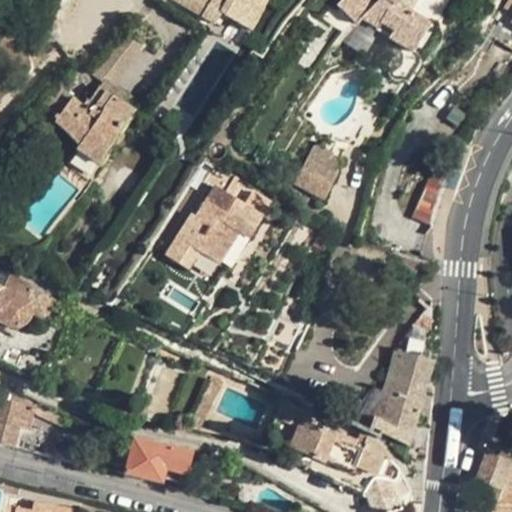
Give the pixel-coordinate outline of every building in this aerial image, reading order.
[(268,0),(165,0),(216,24),(223,16),(253,31),(268,0)] [(378,29),(415,52),(432,25),(409,12),(416,0),(380,0),(374,6),(368,0),(341,0),(338,4),(359,24),(368,15),(381,24),(378,29)] [(145,45),(123,28),(88,71),(104,83),(107,79),(114,85),(145,45)] [(124,104),(130,96),(114,85),(107,79),(104,83),(100,88),(124,104)] [(124,104),(100,88),(85,109),(74,98),(52,80),(33,102),(55,121),(68,132),(64,136),(78,149),(66,162),(89,180),(100,165),(136,112),(124,104)] [(0,143),(0,174),(8,182),(55,121),(33,102),(15,122),(0,143)] [(337,138),(350,143),(372,107),(362,102),(359,113),(355,119),(348,127),(337,138)] [(294,185),(324,199),(343,158),(313,144),(294,185)] [(236,177),(226,194),(234,199),(245,183),(236,177)] [(226,194),(215,187),(196,217),(192,215),(167,255),(189,268),(200,250),(220,263),(240,231),(250,238),(263,217),(261,216),(270,202),(253,192),(244,205),(234,199),(226,194)] [(250,238),(240,231),(220,263),(230,269),(250,238)] [(0,321),(9,326),(15,328),(19,327),(23,327),(27,324),(30,321),(32,317),(33,313),(46,319),(54,301),(32,290),(1,266),(0,266),(0,321)] [(395,350),(431,359),(432,342),(430,342),(430,319),(421,314),(395,350)] [(282,382),(294,354),(264,340),(250,368),(282,382)] [(431,359),(395,350),(372,429),(383,434),(409,446),(434,360),(431,359)] [(200,400),(211,404),(222,381),(211,376),(200,400)] [(29,429),(34,407),(0,399),(0,445),(14,448),(19,426),(29,429)] [(211,404),(200,400),(188,428),(198,430),(211,404)] [(278,417),(294,423),(286,445),(313,456),(307,470),(364,497),(366,492),(373,483),(376,480),(377,480),(380,480),(385,481),(391,482),(393,482),(397,480),(399,478),(401,470),(398,466),(387,455),(377,444),(367,438),(365,443),(338,432),(331,430),(329,435),(312,428),(317,414),(284,401),(278,417)] [(135,439),(126,474),(164,483),(167,470),(188,475),(194,452),(170,446),(170,447),(135,439)] [(500,457),(511,461),(511,448),(507,449),(503,452),(500,457)] [(477,479),(488,484),(498,457),(486,452),(477,479)] [(505,490),(511,469),(511,461),(500,457),(498,457),(488,484),(490,485),(503,489),(505,490)] [(493,511),(511,511),(511,469),(505,490),(503,489),(498,502),(495,510),(493,511)] [(393,511),(402,508),(391,482),(385,481),(380,480),(377,480),(376,480),(373,483),(366,492),(364,497),(371,511),(393,511)] [(498,502),(503,489),(490,485),(488,491),(490,496),(493,500),(498,502)] [(8,507),(6,511),(73,511),(74,509),(34,502),(32,510),(8,507)]
